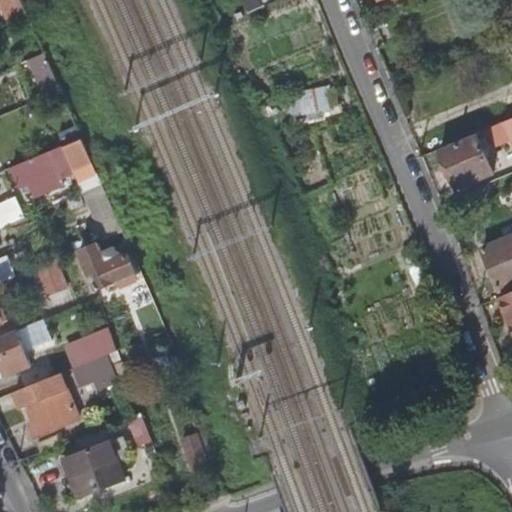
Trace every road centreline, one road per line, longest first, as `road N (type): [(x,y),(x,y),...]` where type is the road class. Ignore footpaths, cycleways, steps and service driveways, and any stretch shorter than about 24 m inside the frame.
road 1 (residential): [(334,0),(501,429)]
road 2 (residential): [(501,429),(275,507)]
